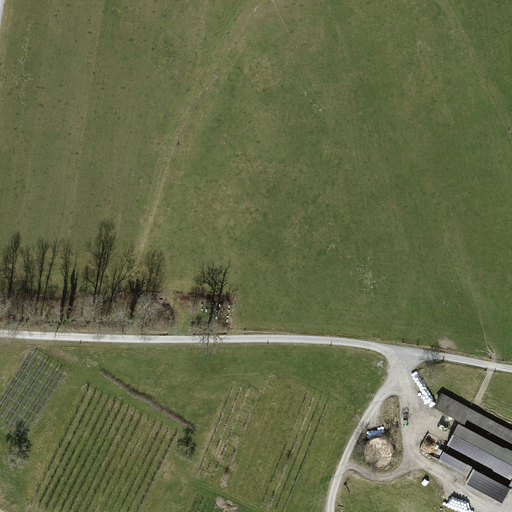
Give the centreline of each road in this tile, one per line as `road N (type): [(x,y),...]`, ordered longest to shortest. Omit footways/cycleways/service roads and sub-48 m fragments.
road 1 (track): [(511,370),(328,341),(0,334)]
road 2 (track): [(329,511),(403,352)]
road 3 (track): [(346,463),(367,476),(401,469),(409,451),(394,377)]
